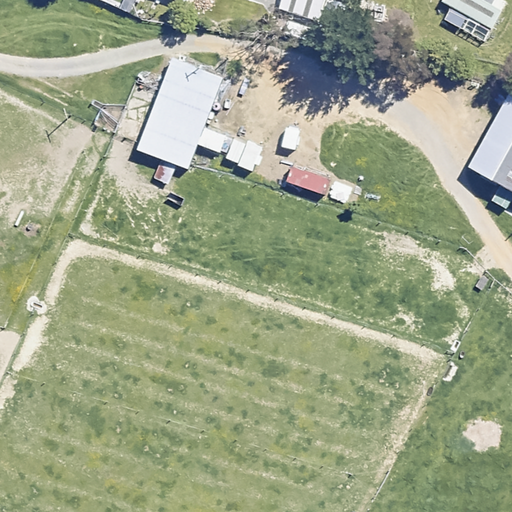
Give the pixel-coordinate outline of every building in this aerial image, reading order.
[(342,0),(295,0),(291,13),(332,28),(342,0)] [(487,0),(461,0),(458,8),(501,32),(511,15),(486,2),(487,0)] [(200,174),(232,82),(185,66),(152,157),(200,174)] [(511,191),(511,105),(476,173),(511,191)] [(243,144),(217,138),(213,153),(240,160),(243,144)]
